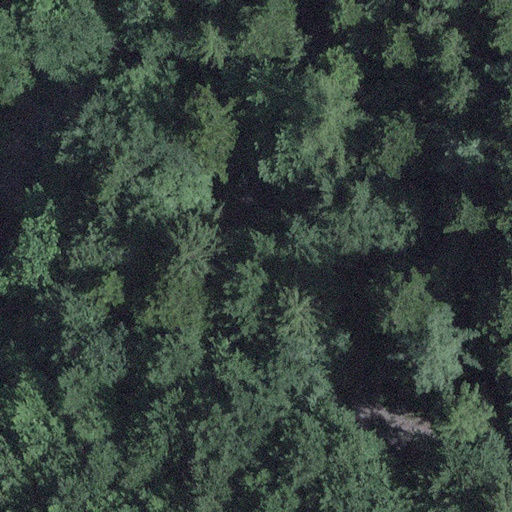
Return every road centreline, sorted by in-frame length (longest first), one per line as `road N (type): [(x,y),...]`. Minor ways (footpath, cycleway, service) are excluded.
road 1 (track): [(511,439),(446,445),(282,378),(254,349),(239,301),(240,249),(266,177),(268,128),(239,90),(187,65),(130,66),(96,86)]
road 2 (track): [(0,352),(41,323),(58,284),(72,227),(73,150),(96,86)]
